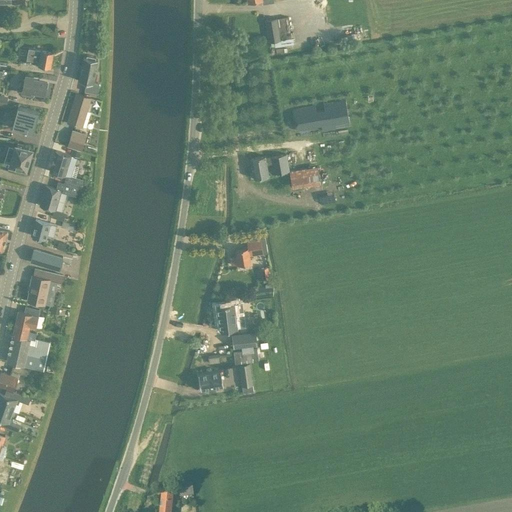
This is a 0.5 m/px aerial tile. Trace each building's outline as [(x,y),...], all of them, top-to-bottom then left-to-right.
[(287,17),(266,20),(269,41),(291,38),(287,17)] [(29,47),(27,59),(37,61),(38,58),(40,58),(38,65),(51,67),(53,52),(41,49),(41,50),(29,47)] [(94,83),(98,60),(96,59),(96,57),(87,55),(87,57),(85,57),(80,81),(87,82),(86,91),(98,94),(100,84),(94,83)] [(25,76),(22,92),(30,94),(31,92),(44,95),(47,82),(33,80),(33,77),(25,75),(25,76)] [(0,105),(7,106),(8,96),(0,94),(0,105)] [(82,127),(91,98),(77,94),(68,123),(82,127)] [(318,107),(293,111),(297,131),(322,126),(322,130),(350,125),(345,102),(318,107)] [(14,127),(13,127),(34,132),(39,111),(19,106),(22,107),(17,127),(14,127)] [(81,149),(86,134),(73,130),(69,146),(81,149)] [(29,160),(33,150),(18,145),(17,146),(11,145),(5,161),(11,164),(25,168),(25,169),(27,169),(26,169),(27,167),(29,167),(32,160),(29,160)] [(72,154),(79,157),(81,151),(74,148),(72,154)] [(56,151),(50,170),(65,175),(65,174),(66,175),(64,182),(80,188),(83,180),(71,176),(77,158),(71,157),(71,156),(56,151)] [(265,156),(250,159),(254,178),(269,175),(267,164),(272,163),(274,174),(289,171),(286,154),(266,158),(265,156)] [(318,167),(290,171),(292,187),(321,183),(318,167)] [(55,209),(61,190),(76,195),(78,187),(58,181),(56,189),(46,186),(40,205),(55,209)] [(46,238),(50,223),(35,219),(31,235),(46,238)] [(249,255),(257,254),(263,253),(262,247),(261,239),(247,241),(248,247),(236,249),(237,256),(231,257),(232,264),(238,263),(238,264),(239,264),(239,268),(241,269),(249,268),(250,266),(250,262),(249,255)] [(60,269),(63,256),(34,248),(30,261),(60,269)] [(32,285),(28,300),(44,303),(52,304),(57,281),(62,282),(63,275),(45,271),(45,272),(35,270),(34,275),(33,275),(31,285),(32,285)] [(234,303),(217,305),(217,309),(219,325),(220,331),(237,328),(237,327),(245,326),(244,313),(236,314),(234,303)] [(36,327),(39,315),(38,315),(39,309),(26,306),(25,311),(18,310),(15,323),(30,326),(30,325),(36,327)] [(15,324),(7,361),(44,370),(44,369),(45,364),(50,342),(36,338),(37,333),(29,331),(30,326),(15,323),(15,324)] [(257,345),(255,332),(232,335),(234,348),(257,345)] [(249,364),(239,365),(241,380),(251,379),(249,364)] [(1,371),(0,373),(0,384),(14,390),(20,373),(26,375),(28,370),(14,365),(10,375),(1,371)] [(221,371),(198,375),(201,390),(223,386),(221,371)] [(31,398),(13,392),(4,388),(2,394),(0,392),(0,405),(13,411),(16,403),(18,404),(20,401),(29,404),(31,398)] [(11,418),(13,411),(0,405),(0,418),(3,419),(1,425),(18,431),(20,426),(12,422),(13,419),(11,418)] [(180,498),(193,496),(192,485),(178,487),(180,498)] [(171,511),(173,499),(161,498),(159,511),(171,511)]
